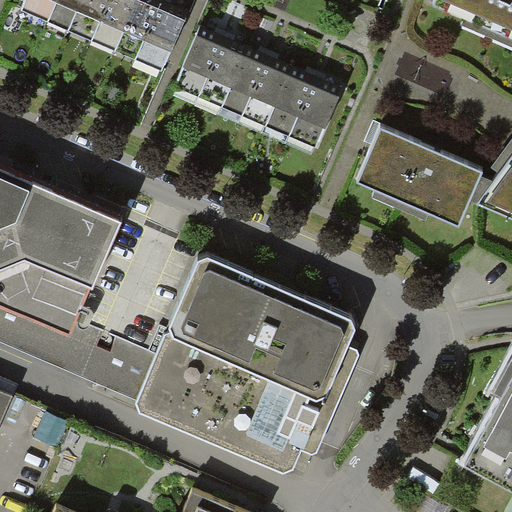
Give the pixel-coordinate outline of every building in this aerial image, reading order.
[(25,0),(20,12),(155,66),(176,14),(164,9),(141,0),(25,0)] [(511,0),(444,0),(511,28),(511,0)] [(204,30),(192,25),(173,70),(321,130),(340,85),(321,77),(298,68),(271,57),(251,49),(226,39),(204,30)] [(461,222),(470,203),(483,173),(485,167),(430,143),(381,122),(357,177),(461,222)] [(38,163),(0,146),(0,294),(80,329),(85,318),(134,205),(38,163)] [(511,218),(511,148),(491,176),(483,173),(470,203),(510,222),(511,218)] [(369,309),(214,242),(166,352),(148,394),(304,460),(369,309)] [(0,330),(148,394),(166,352),(85,318),(80,329),(0,294),(0,330)] [(511,349),(492,387),(501,392),(467,457),(511,480),(511,349)] [(0,424),(15,388),(0,381),(0,424)] [(248,511),(189,487),(178,511),(84,511),(59,501),(53,511),(248,511)]
